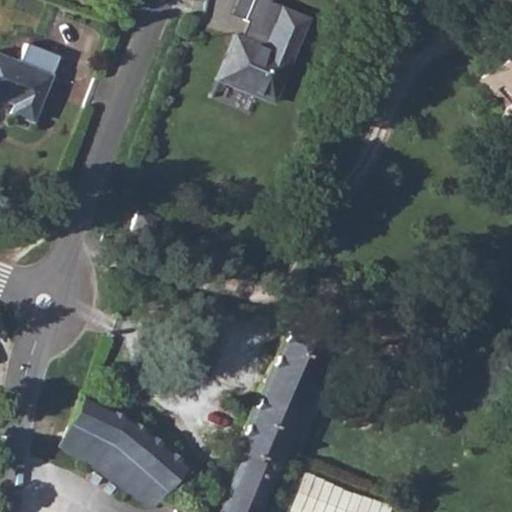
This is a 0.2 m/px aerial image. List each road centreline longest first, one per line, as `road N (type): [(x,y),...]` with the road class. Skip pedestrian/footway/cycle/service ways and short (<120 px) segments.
road 1 (residential): [(165,0),(45,299)]
road 2 (residential): [(45,299),(31,339),(13,511)]
